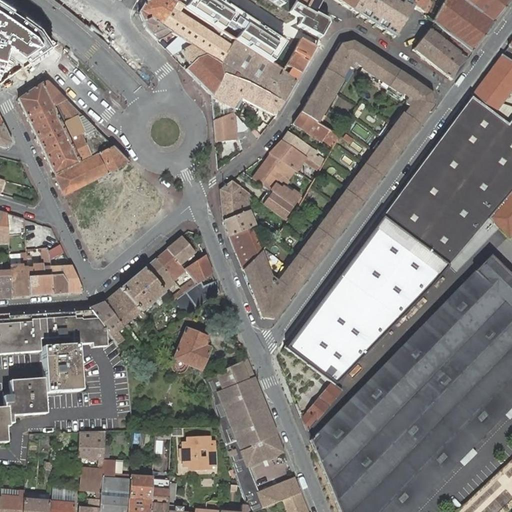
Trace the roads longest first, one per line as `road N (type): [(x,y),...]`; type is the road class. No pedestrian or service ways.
road 1 (residential): [(455,98),(344,31),(266,143),(195,200)]
road 2 (residential): [(255,347),(268,342),(455,98)]
road 3 (residential): [(255,347),(323,511)]
road 4 (residential): [(131,128),(46,66),(0,97)]
road 5 (residential): [(195,200),(255,347)]
road 6 (unclassified): [(29,0),(145,106)]
road 7 (residential): [(92,280),(195,200)]
road 8 (residential): [(54,208),(0,97)]
